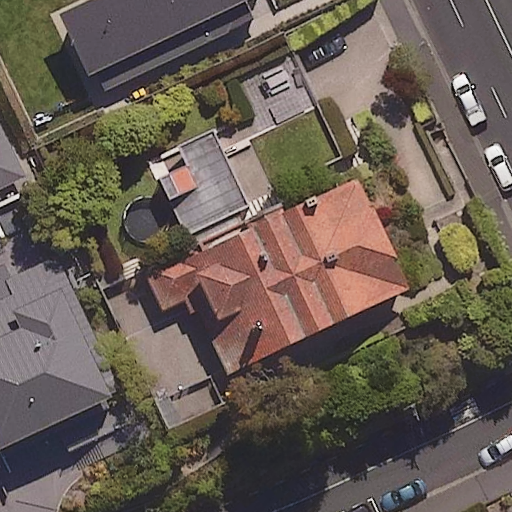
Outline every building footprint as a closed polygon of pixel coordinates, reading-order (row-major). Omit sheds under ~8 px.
[(88,0),(65,11),(101,91),(280,12),(274,0),(88,0)] [(252,225),(245,209),(345,163),(294,52),(243,75),(263,118),(213,141),(208,130),(153,155),(197,250),(252,225)] [(0,186),(27,173),(0,119),(0,186)] [(163,308),(184,299),(190,311),(199,307),(228,369),(412,285),(361,174),(252,225),(197,250),(146,273),(163,308)] [(0,446),(116,393),(54,258),(9,279),(15,293),(0,300),(0,446)]
